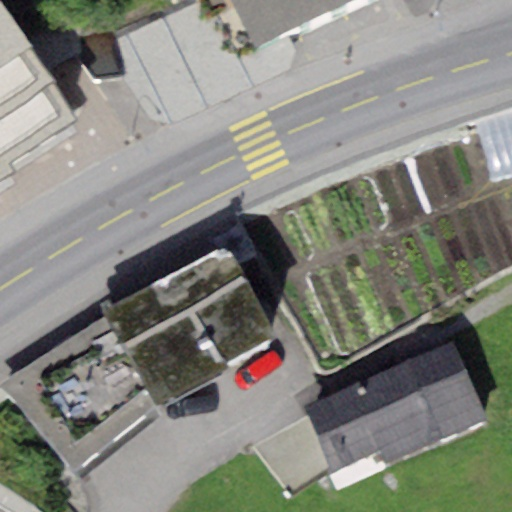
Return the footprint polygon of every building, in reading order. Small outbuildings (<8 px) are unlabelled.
[(229,0),(251,47),(355,0),(229,0)] [(0,186),(14,178),(6,166),(74,124),(0,6),(0,186)] [(277,338),(225,244),(102,309),(106,316),(157,408),(232,369),(226,362),(277,338)] [(157,408),(106,316),(5,384),(74,472),(157,408)] [(451,343),(304,409),(332,471),(379,450),(388,470),(488,425),(451,343)]
